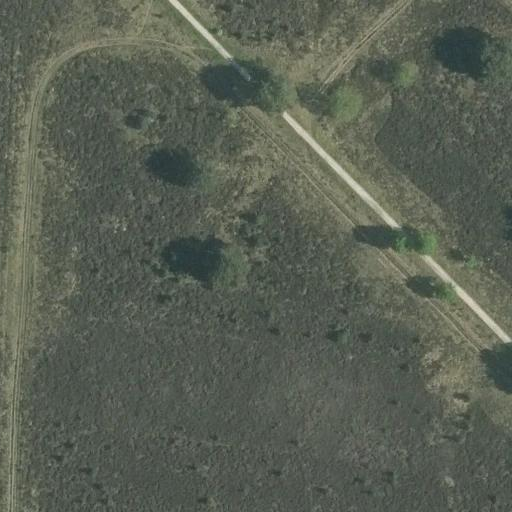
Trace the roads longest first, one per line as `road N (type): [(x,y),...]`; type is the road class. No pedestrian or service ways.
road 1 (track): [(8,511),(39,99),(56,57),(112,38),(171,45),(214,75),(275,138)]
road 2 (track): [(275,138),(511,381)]
